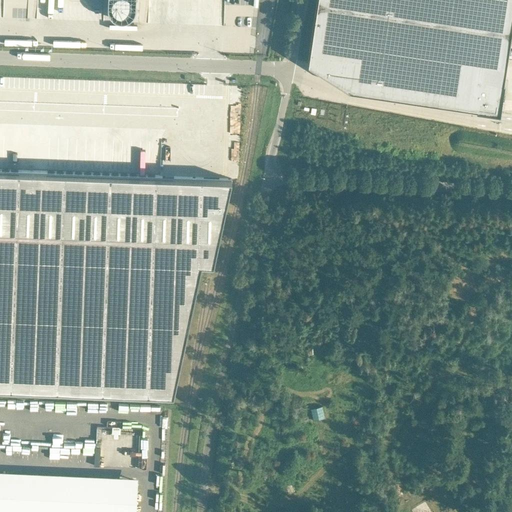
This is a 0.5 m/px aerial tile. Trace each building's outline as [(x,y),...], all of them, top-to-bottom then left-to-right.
[(309,52),(308,62),(312,65),(349,88),(476,107),(476,108),(499,111),(501,101),(496,100),(497,93),(502,94),(504,81),(503,81),(511,20),(511,0),(316,0),(310,44),(309,52)] [(0,387),(173,394),(202,263),(214,264),(232,178),(0,169),(0,387)] [(0,449),(13,449),(13,424),(0,424),(0,449)] [(110,442),(118,443),(118,429),(110,429),(110,442)] [(47,438),(46,466),(55,466),(56,438),(47,438)] [(76,438),(76,449),(84,449),(84,438),(76,438)] [(74,460),(75,450),(66,449),(66,460),(74,460)] [(12,485),(12,498),(29,498),(29,485),(12,485)] [(0,508),(0,511),(9,511),(10,502),(5,501),(5,508),(0,508)] [(117,511),(117,501),(108,501),(96,501),(96,511),(117,511)] [(137,511),(137,502),(119,503),(119,511),(137,511)]
